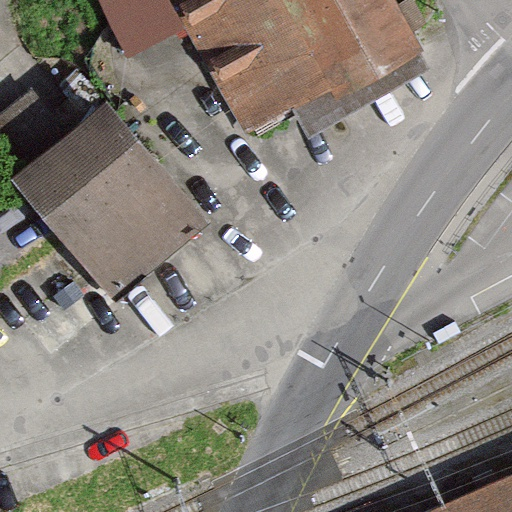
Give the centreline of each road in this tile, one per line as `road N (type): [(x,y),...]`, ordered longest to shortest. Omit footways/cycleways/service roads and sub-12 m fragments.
road 1 (residential): [(0,458),(343,330)]
road 2 (tertiary): [(343,330),(395,235),(511,78)]
road 3 (tertiary): [(258,511),(343,330)]
